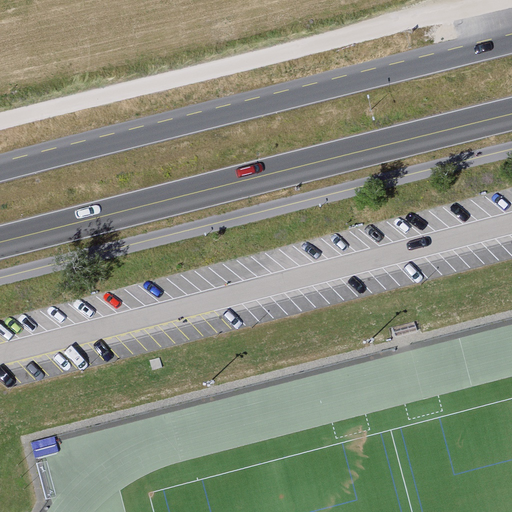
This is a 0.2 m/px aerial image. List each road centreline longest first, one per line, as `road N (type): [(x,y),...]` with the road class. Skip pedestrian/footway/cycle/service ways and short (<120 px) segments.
road 1 (primary): [(511,41),(0,172)]
road 2 (primary): [(0,244),(511,113)]
road 3 (unclassified): [(501,0),(0,120)]
